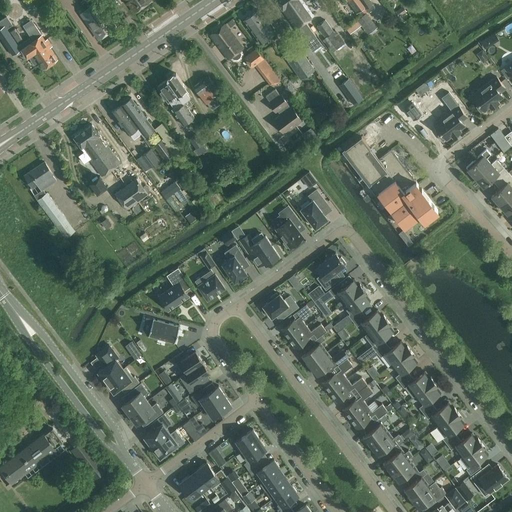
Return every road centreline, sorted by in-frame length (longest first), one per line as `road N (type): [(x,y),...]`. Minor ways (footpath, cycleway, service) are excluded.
road 1 (residential): [(511,444),(356,239),(335,234),(237,306)]
road 2 (residential): [(394,511),(237,306)]
road 3 (primary): [(15,134),(212,0)]
road 4 (residential): [(511,253),(437,169),(511,111)]
road 5 (residential): [(125,456),(43,334),(12,309)]
road 6 (residential): [(12,309),(101,436),(125,456)]
road 7 (residential): [(256,400),(145,483)]
road 8 (residential): [(335,511),(256,400)]
